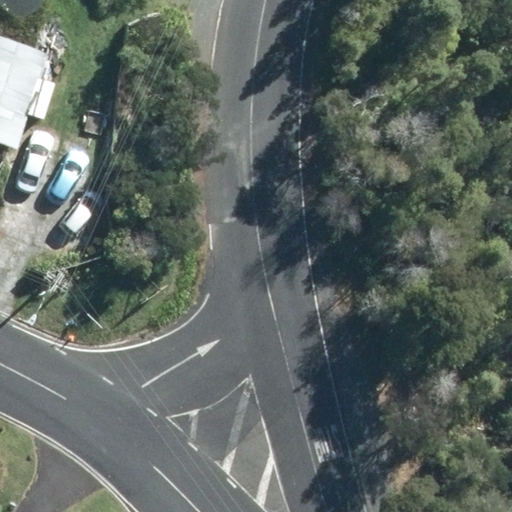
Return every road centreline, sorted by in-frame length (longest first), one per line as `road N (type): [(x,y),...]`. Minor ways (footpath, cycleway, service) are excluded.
road 1 (unclassified): [(268,300),(252,108),(264,0)]
road 2 (unclassified): [(73,400),(136,394),(193,375),(231,349),(268,300)]
road 3 (unclassified): [(322,511),(268,300)]
road 4 (unclassified): [(73,400),(140,450),(199,511)]
